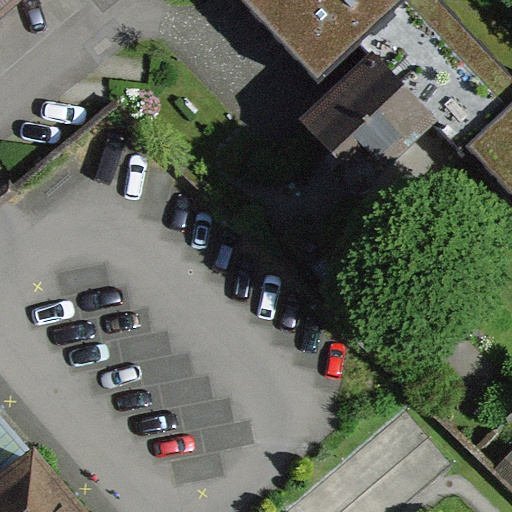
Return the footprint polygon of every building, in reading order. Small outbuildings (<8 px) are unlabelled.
[(0,0),(0,40),(46,0),(0,0)] [(511,78),(511,65),(443,0),(440,0),(312,132),(389,206),(511,78)] [(511,105),(467,153),(511,195),(511,105)] [(343,270),(306,228),(289,244),(326,285),(343,270)] [(511,469),(501,482),(511,492),(511,469)] [(15,511),(83,511),(58,480),(15,511)]
